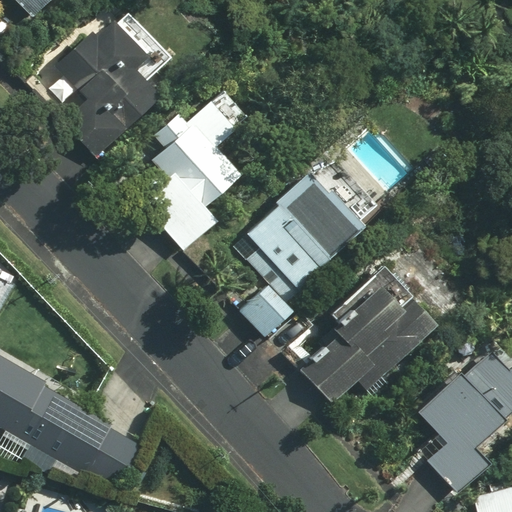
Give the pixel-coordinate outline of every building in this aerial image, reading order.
[(6,0),(24,19),(44,0),(6,0)] [(152,101),(124,74),(138,61),(103,27),(54,76),(81,103),(59,125),(93,159),(152,101)] [(202,106),(181,126),(172,116),(145,142),(156,154),(119,190),(165,237),(181,253),(210,225),(194,209),(202,201),(207,206),(233,180),(207,152),(227,133),(202,106)] [(354,232),(296,176),(226,249),(284,304),(354,232)] [(328,407),(368,370),(375,378),(433,325),(380,267),(322,320),(326,325),(286,361),(328,407)] [(264,287),(236,315),(263,342),(291,314),(264,287)] [(464,451),(511,407),(511,370),(508,366),(499,375),(481,355),(410,418),(439,450),(422,465),(451,497),(481,470),(464,451)] [(138,445),(0,364),(0,425),(111,490),(138,445)] [(511,511),(511,498),(510,488),(475,494),(477,511),(511,511)]
